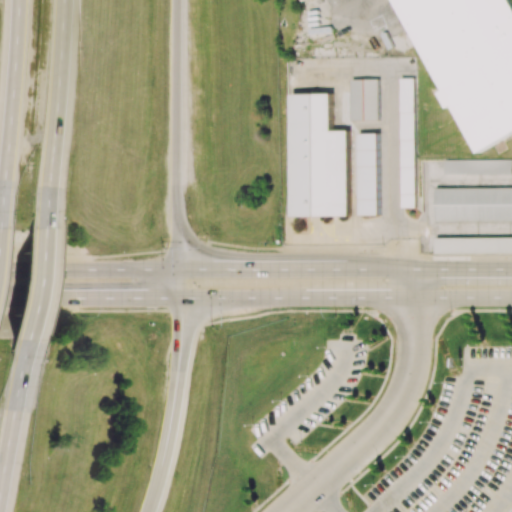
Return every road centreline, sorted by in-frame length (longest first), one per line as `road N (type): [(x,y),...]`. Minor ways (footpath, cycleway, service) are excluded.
road 1 (secondary): [(0,299),(511,297)]
road 2 (secondary): [(511,269),(0,270)]
road 3 (residential): [(416,269),(417,337),(407,391),(389,419),(288,511)]
road 4 (motorway): [(45,228),(68,0)]
road 5 (motorway): [(18,0),(0,214)]
road 6 (motorway): [(177,213),(177,0)]
road 7 (motorway): [(150,511),(178,364)]
road 8 (motorway): [(0,489),(24,354)]
road 9 (motorway): [(24,354),(45,228)]
